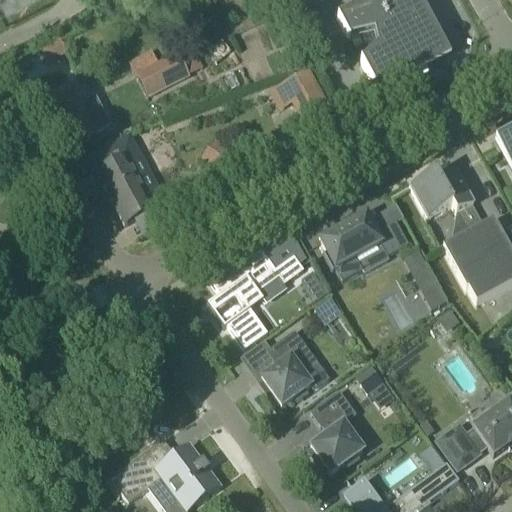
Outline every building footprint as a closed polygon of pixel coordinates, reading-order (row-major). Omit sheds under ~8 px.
[(0,0),(9,16),(40,0),(0,0)] [(376,94),(447,56),(416,0),(388,0),(394,22),(379,26),(364,9),(337,24),(376,94)] [(134,76),(146,101),(189,79),(176,55),(134,76)] [(280,142),(331,123),(313,75),(283,86),(294,116),(273,123),(280,142)] [(95,98),(77,107),(66,86),(39,100),(67,153),(94,139),(93,137),(110,127),(95,98)] [(511,133),(494,143),(511,176),(511,133)] [(130,138),(105,152),(88,161),(124,229),(152,214),(143,196),(137,185),(151,178),(130,138)] [(511,259),(492,224),(483,229),(471,209),(472,208),(454,174),(437,183),(434,177),(408,191),(426,223),(451,210),(455,218),(456,217),(468,237),(442,252),(465,294),(467,293),(475,308),(511,287),(511,259)] [(166,207),(174,223),(185,217),(177,201),(166,207)] [(341,285),(361,274),(355,262),(379,248),(386,261),(408,249),(395,225),(374,237),(365,219),(334,236),(333,233),(334,233),(334,232),(316,241),(317,242),(318,242),(325,256),(323,258),(322,256),(321,257),(331,275),(332,275),(332,274),(334,272),(341,285)] [(433,280),(419,254),(404,262),(418,289),(433,280)] [(244,353),(266,337),(249,313),(262,304),(259,300),(280,284),(283,288),(303,274),(293,261),(274,274),(261,255),(208,284),(219,299),(206,308),(223,332),(226,329),(244,353)] [(314,314),(324,328),(339,318),(328,302),(314,314)] [(271,398),(268,401),(275,410),(278,408),(281,411),(294,402),(296,405),(306,398),(303,395),(310,390),(302,379),(315,369),(303,353),(306,351),(294,335),(265,356),(276,371),(260,383),(271,398)] [(356,382),(366,397),(381,387),(371,372),(356,382)] [(327,475),(329,478),(345,467),(347,471),(357,463),(355,460),(362,455),(342,428),(355,419),(338,395),(309,416),(320,431),(321,430),(326,439),(309,451),(313,456),(315,455),(318,460),(317,461),(319,465),(316,467),(323,478),(327,475)] [(456,475),(479,459),(477,457),(486,451),(492,459),(491,459),(492,460),(494,459),(493,459),(506,450),(508,449),(507,449),(511,445),(511,411),(509,407),(509,406),(508,405),(507,406),(494,415),(493,416),(487,421),(487,420),(485,421),(486,422),(473,431),(473,430),(471,431),(472,433),(473,433),(473,434),(465,440),(458,430),(435,446),(456,475)] [(188,449),(172,461),(161,446),(110,483),(127,507),(160,483),(180,511),(190,511),(219,491),(188,449)] [(382,511),(363,485),(344,498),(353,511),(425,511),(429,509),(428,507),(446,494),(444,491),(447,488),(449,491),(458,485),(445,468),(437,474),(439,477),(436,480),(434,477),(384,511),(382,511)]
